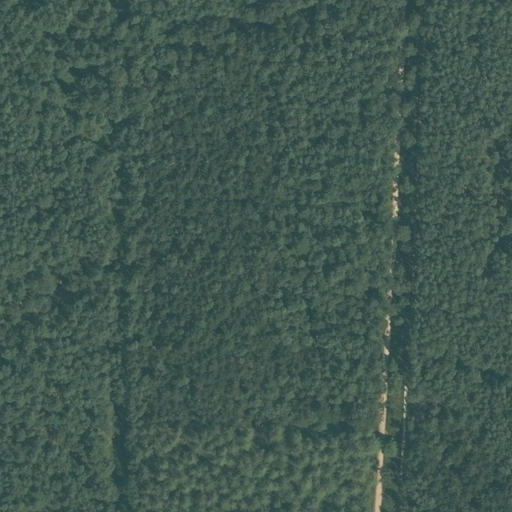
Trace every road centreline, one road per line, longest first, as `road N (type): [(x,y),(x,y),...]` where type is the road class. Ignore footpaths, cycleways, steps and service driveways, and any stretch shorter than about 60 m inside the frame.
road 1 (track): [(376,511),(402,0)]
road 2 (unknown): [(435,0),(415,511)]
